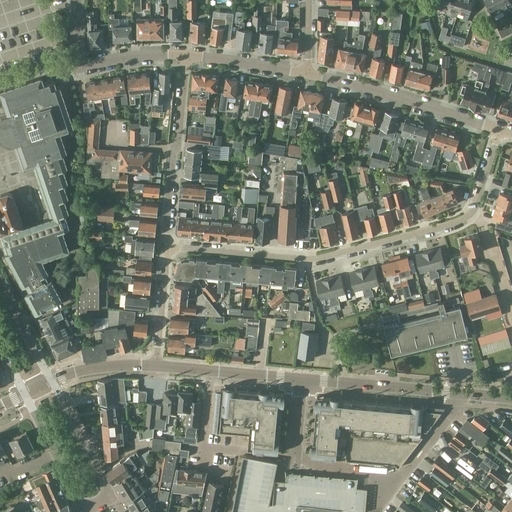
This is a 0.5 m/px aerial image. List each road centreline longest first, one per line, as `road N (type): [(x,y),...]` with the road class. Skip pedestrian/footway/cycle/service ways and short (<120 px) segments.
road 1 (residential): [(168,246),(306,259),(460,225),(471,214),(497,131)]
road 2 (tertiary): [(302,379),(511,400)]
road 3 (residential): [(307,71),(497,131)]
road 4 (residential): [(168,246),(188,55)]
road 5 (residential): [(83,511),(112,496),(51,380)]
road 6 (tertiary): [(154,365),(302,379)]
road 7 (residential): [(24,394),(81,511)]
road 8 (residential): [(188,55),(307,71)]
